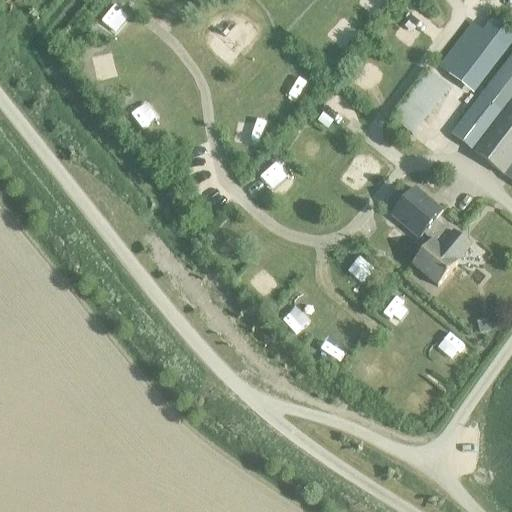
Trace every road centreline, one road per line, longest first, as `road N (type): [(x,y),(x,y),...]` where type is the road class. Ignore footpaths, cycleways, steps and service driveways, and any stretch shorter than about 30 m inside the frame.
road 1 (unclassified): [(252,401),(176,322),(0,99)]
road 2 (unclassified): [(405,511),(323,460),(252,401)]
road 3 (unclassified): [(427,462),(353,429),(252,401)]
road 4 (unclassified): [(511,343),(427,462)]
